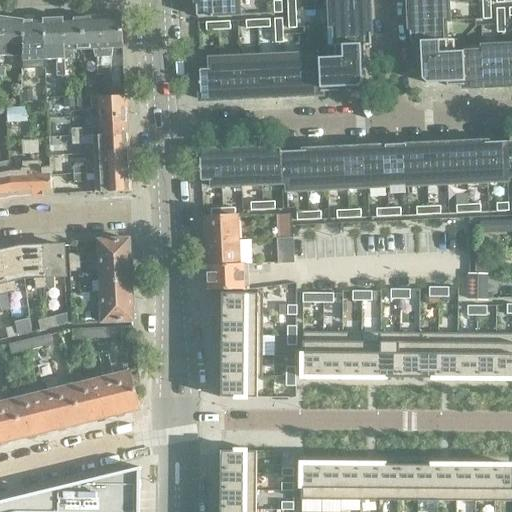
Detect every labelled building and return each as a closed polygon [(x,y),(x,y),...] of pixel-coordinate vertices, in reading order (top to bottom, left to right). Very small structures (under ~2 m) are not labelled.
[(240,15),(238,0),(195,0),(197,16),(198,17),(240,15)] [(449,20),(448,0),(440,0),(408,2),(409,22),(449,20)] [(281,1),(273,1),(274,13),(282,13),(281,1)] [(369,24),(368,3),(328,5),(329,26),(369,24)] [(295,4),(287,4),(288,16),(296,16),(295,4)] [(491,19),(490,7),(482,7),(483,19),(491,19)] [(504,20),(504,8),(496,8),(496,20),(504,20)] [(120,15),(101,16),(103,49),(103,75),(111,74),(110,66),(112,65),(113,48),(123,47),(120,15)] [(101,16),(82,17),(84,50),(93,49),(95,57),(95,66),(97,66),(97,75),(103,75),(103,49),(101,16)] [(296,16),(288,16),(289,28),(296,28),(296,16)] [(6,17),(1,55),(22,56),(23,53),(23,47),(24,20),(6,17)] [(82,17),(62,18),(64,45),(64,51),(64,58),(65,59),(73,58),(73,50),(84,50),(82,17)] [(62,18),(43,19),(44,46),(44,52),(45,60),(56,59),(56,76),(65,76),(64,58),(64,51),(64,45),(62,18)] [(282,18),(274,19),(274,31),(282,30),(282,18)] [(23,47),(23,53),(35,52),(37,60),(45,60),(44,52),(44,46),(43,19),(24,20),(23,47)] [(269,19),(257,20),(258,28),(270,27),(269,19)] [(257,20),(245,20),(246,28),(258,28),(257,20)] [(449,21),(449,20),(409,22),(410,43),(414,43),(454,42),(453,39),(446,40),(445,21),(449,21)] [(505,32),(504,20),(496,20),(497,33),(505,32)] [(229,21),(217,22),(218,30),(230,29),(229,21)] [(217,22),(205,22),(206,30),(218,30),(217,22)] [(370,45),(369,24),(329,26),(329,27),(333,27),(334,45),(327,45),(327,48),(336,47),(340,47),(364,46),(370,45)] [(282,30),(274,31),(275,43),(283,42),(283,34),(282,30)] [(447,86),(446,55),(458,54),(458,51),(454,51),(454,42),(414,43),(417,44),(417,59),(421,59),(422,79),(427,83),(447,82),(447,86)] [(506,85),(504,45),(483,46),(485,86),(506,85)] [(365,62),(364,46),(340,47),(336,47),(327,48),(327,57),(320,58),(322,92),(338,91),(338,87),(358,87),(362,82),(361,62),(365,62)] [(485,86),(483,46),(482,46),(482,51),(463,51),(458,51),(458,54),(446,55),(447,86),(463,85),(464,87),(485,86)] [(302,95),(301,59),(300,59),(300,54),(281,55),(283,96),(302,95)] [(283,96),(281,55),(261,56),(263,97),(283,96)] [(263,97),(261,56),(241,57),(242,98),(263,97)] [(242,98),(241,57),(221,58),(222,99),(242,98)] [(222,99),(221,58),(199,59),(200,70),(199,70),(201,100),(210,99),(222,99)] [(322,92),(320,58),(318,58),(301,59),(302,95),(322,94),(321,92),(322,92)] [(44,67),(35,68),(36,78),(45,78),(44,67)] [(32,102),(31,90),(23,90),(23,102),(32,102)] [(125,95),(97,97),(65,99),(65,108),(98,106),(98,114),(126,113),(125,95)] [(26,107),(6,107),(7,121),(26,121),(26,107)] [(126,113),(98,114),(99,126),(71,128),(72,136),(99,135),(127,134),(126,113)] [(127,134),(99,135),(72,136),(72,144),(93,143),(93,154),(99,154),(128,153),(127,134)] [(31,140),(22,140),(23,153),(32,153),(31,140)] [(508,181),(506,141),(490,142),(492,182),(508,181)] [(492,182),(490,142),(469,143),(471,183),(492,182)] [(471,183),(469,143),(448,144),(450,184),(471,183)] [(408,186),(406,146),(406,144),(385,145),(385,147),(387,187),(388,187),(388,185),(406,184),(406,186),(408,186)] [(450,184),(448,144),(427,145),(429,185),(450,184)] [(429,185),(427,145),(406,146),(408,186),(429,185)] [(387,187),(385,147),(364,148),(366,188),(387,187)] [(261,185),(282,184),(280,149),(279,148),(260,149),(261,185)] [(366,188),(364,148),(343,149),(345,189),(366,188)] [(261,185),(260,149),(240,150),(241,186),(261,185)] [(345,189),(343,149),(323,150),(325,190),(345,189)] [(241,186),(240,150),(220,151),(221,186),(241,186)] [(325,190),(323,150),(302,151),(303,191),(325,190)] [(221,186),(220,151),(199,152),(201,180),(201,187),(221,186)] [(303,191),(302,151),(285,152),(286,191),(303,191)] [(128,153),(99,154),(93,155),(94,174),(100,173),(128,172),(128,153)] [(22,168),(9,169),(14,196),(33,195),(32,168),(32,161),(22,161),(22,168)] [(39,161),(32,161),(32,168),(33,195),(43,195),(52,194),(52,190),(51,183),(51,174),(53,174),(53,168),(50,168),(42,168),(40,167),(39,161)] [(0,164),(0,198),(14,196),(9,169),(8,163),(0,164)] [(128,172),(100,173),(74,175),(73,182),(95,182),(95,192),(129,191),(128,172)] [(274,201),(262,202),(263,210),(275,209),(274,201)] [(263,210),(262,202),(250,202),(250,210),(263,210)] [(508,211),(508,203),(496,203),(496,211),(508,211)] [(468,212),(468,204),(456,205),(456,213),(468,212)] [(480,204),(468,204),(468,212),(480,212),(480,204)] [(234,206),(222,207),(222,215),(234,214),(234,206)] [(428,214),(428,206),(416,207),(416,215),(428,214)] [(440,206),(428,206),(428,214),(440,214),(440,206)] [(222,215),(222,207),(210,207),(210,215),(222,215)] [(400,207),(388,208),(388,216),(400,216),(400,207)] [(388,216),(388,208),(376,208),(376,217),(388,216)] [(360,209),(348,210),(349,218),(361,217),(360,209)] [(349,218),(348,210),(336,210),(336,218),(349,218)] [(309,220),(308,211),(296,212),(297,220),(309,220)] [(320,211),(308,211),(309,220),(321,219),(320,211)] [(284,237),(292,237),(291,213),(277,214),(278,237),(284,237)] [(238,239),(237,216),(205,217),(205,220),(203,222),(203,229),(205,231),(206,241),(238,239)] [(511,219),(482,221),(482,231),(511,230),(511,219)] [(292,237),(284,237),(285,250),(293,250),(292,237)] [(87,252),(88,261),(130,259),(129,239),(99,240),(99,245),(97,245),(97,251),(87,252)] [(239,264),(238,239),(206,241),(206,252),(204,254),(204,261),(207,263),(207,266),(239,264)] [(63,245),(43,246),(45,288),(54,287),(54,278),(67,277),(65,249),(64,249),(63,245)] [(43,246),(20,247),(26,279),(35,278),(35,288),(45,288),(43,246)] [(20,247),(0,251),(9,292),(16,290),(14,281),(26,279),(20,247)] [(0,303),(1,308),(12,306),(9,292),(0,251),(0,303)] [(79,253),(69,253),(69,262),(80,262),(79,253)] [(88,261),(80,262),(80,271),(88,271),(98,271),(98,280),(98,281),(131,279),(130,259),(88,261)] [(475,260),(475,272),(491,273),(492,261),(475,260)] [(80,271),(80,262),(69,262),(70,271),(80,271)] [(239,264),(207,266),(208,289),(245,289),(244,264),(239,264)] [(469,274),(468,299),(480,299),(481,274),(475,274),(469,274)] [(89,292),(70,293),(71,302),(81,301),(90,301),(131,300),(131,279),(98,281),(99,291),(89,292)] [(438,287),(429,287),(429,297),(438,297),(438,287)] [(448,287),(438,287),(438,297),(448,297),(448,287)] [(400,289),(390,289),(390,299),(400,299),(400,289)] [(410,289),(400,289),(400,299),(410,299),(410,289)] [(362,291),(352,291),(352,301),(362,301),(362,291)] [(371,291),(362,291),(362,301),(371,301),(371,291)] [(262,293),(222,293),(221,315),(262,315),(262,293)] [(323,293),(303,293),(303,303),(323,303),(323,293)] [(333,293),(323,293),(323,303),(333,303),(333,293)] [(132,320),(131,300),(90,301),(91,311),(100,310),(100,323),(128,322),(128,320),(132,320)] [(81,310),(81,301),(71,302),(71,310),(81,310)] [(287,305),(287,315),(297,315),(297,305),(287,305)] [(477,306),(467,306),(467,315),(477,316),(477,306)] [(486,306),(477,306),(477,316),(486,316),(486,306)] [(262,315),(221,315),(221,335),(262,335),(262,315)] [(28,316),(13,320),(14,324),(16,334),(31,330),(28,316)] [(57,325),(55,316),(46,318),(49,327),(57,325)] [(41,329),(49,327),(46,318),(38,319),(41,329)] [(14,324),(4,326),(7,336),(16,334),(14,324)] [(296,326),(287,326),(287,336),(296,336),(296,326)] [(114,327),(91,328),(91,338),(115,337),(114,327)] [(91,328),(72,329),(72,339),(91,338),(91,328)] [(323,332),(302,332),(302,377),(322,377),(323,332)] [(342,332),(323,332),(322,377),(342,378),(342,332)] [(361,332),(342,332),(342,378),(361,378),(361,332)] [(380,332),(361,332),(361,378),(380,378),(380,332)] [(400,332),(380,332),(380,378),(399,378),(400,332)] [(419,333),(400,332),(399,378),(418,378),(419,333)] [(438,333),(419,333),(418,378),(438,378),(438,333)] [(457,333),(438,333),(438,378),(457,379),(457,333)] [(476,333),(457,333),(457,379),(476,379),(476,333)] [(496,333),(476,333),(476,379),(495,379),(496,333)] [(511,333),(496,333),(495,379),(511,379),(511,333)] [(53,344),(50,334),(29,339),(32,349),(53,344)] [(262,335),(221,335),(221,355),(262,356),(262,335)] [(296,336),(287,336),(287,345),(296,345),(296,336)] [(32,349),(29,339),(9,344),(11,354),(32,349)] [(262,356),(221,355),(221,376),(262,376),(262,356)] [(295,367),(286,367),(286,376),(295,376),(295,367)] [(127,370),(101,376),(111,415),(140,408),(136,389),(139,388),(138,373),(132,374),(131,371),(128,372),(127,370)] [(101,376),(72,383),(81,422),(111,415),(101,376)] [(262,376),(221,376),(221,386),(221,397),(257,398),(257,377),(262,377),(262,376)] [(295,376),(286,376),(286,386),(295,386),(295,377),(295,376)] [(72,383),(42,391),(52,429),(81,422),(72,383)] [(42,391),(13,398),(22,436),(52,429),(42,391)] [(13,398),(0,400),(0,441),(22,436),(13,398)] [(221,451),(220,451),(220,471),(256,471),(256,451),(221,451)] [(294,452),(282,452),(282,468),(293,468),(294,452)] [(322,464),(301,464),(301,500),(321,500),(322,464)] [(341,464),(322,464),(321,500),(341,500),(341,464)] [(360,464),(341,464),(341,500),(360,500),(360,464)] [(379,464),(360,464),(360,500),(379,500),(379,464)] [(398,465),(379,464),(379,500),(398,501),(398,465)] [(418,465),(398,465),(398,501),(417,501),(418,465)] [(437,465),(418,465),(417,501),(437,501),(437,465)] [(456,465),(437,465),(437,501),(456,501),(456,465)] [(475,465),(456,465),(456,501),(475,501),(475,465)] [(494,465),(475,465),(475,501),(494,501),(494,465)] [(511,465),(494,465),(494,501),(511,501),(511,465)] [(0,511),(139,511),(140,467),(0,501),(0,511)] [(256,471),(220,471),(220,490),(256,491),(256,471)] [(293,483),(281,483),(281,491),(293,491),(293,483)] [(256,491),(220,490),(220,509),(256,510),(256,491)] [(293,502),(281,502),(281,510),(293,510),(293,502)]
